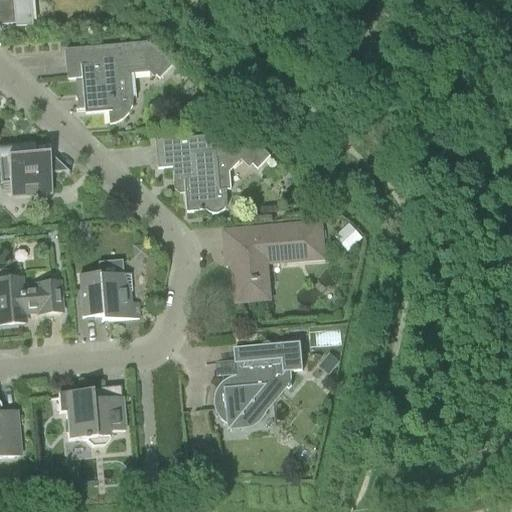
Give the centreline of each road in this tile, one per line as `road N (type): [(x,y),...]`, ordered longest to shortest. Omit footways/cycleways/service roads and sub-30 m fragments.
road 1 (residential): [(0,67),(175,237),(184,263)]
road 2 (residential): [(184,263),(170,332),(152,353),(0,369)]
